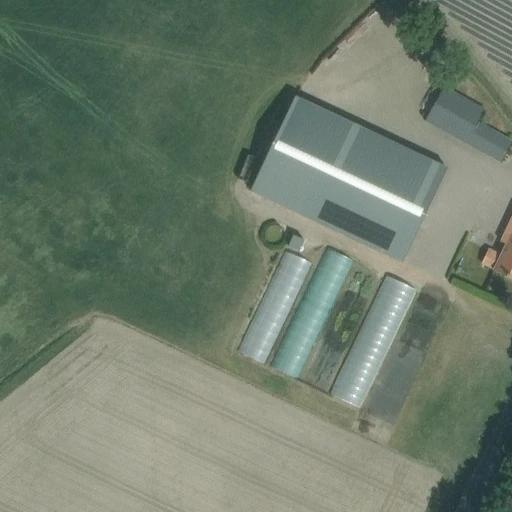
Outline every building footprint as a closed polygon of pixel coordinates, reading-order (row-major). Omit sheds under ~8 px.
[(264,0),(331,67),(377,22),(355,0),(264,0)] [(498,164),(511,142),(478,123),(486,111),(444,87),(424,121),(498,164)] [(295,96),(250,192),(402,264),(447,168),(295,96)] [(493,272),(511,280),(511,217),(500,243),(506,245),(500,256),(487,250),(481,264),(493,269),(493,272)] [(329,250),(279,372),(306,383),(356,261),(329,250)] [(274,368),(313,262),(288,253),(249,359),(274,368)] [(390,278),(340,400),(371,413),(421,291),(390,278)]
